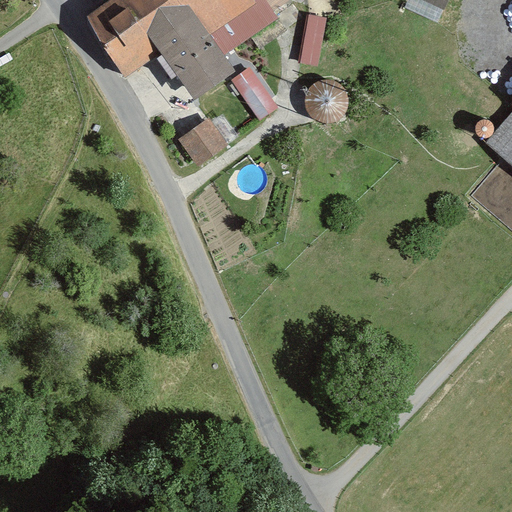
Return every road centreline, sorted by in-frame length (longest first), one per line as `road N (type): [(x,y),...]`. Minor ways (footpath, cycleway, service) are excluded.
road 1 (unclassified): [(47,0),(181,217),(318,511)]
road 2 (track): [(312,504),(511,313)]
